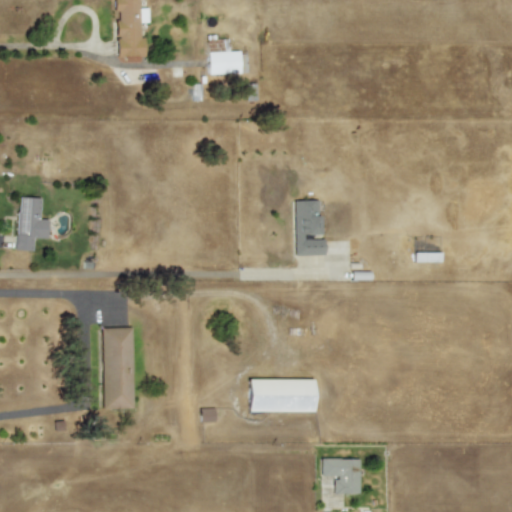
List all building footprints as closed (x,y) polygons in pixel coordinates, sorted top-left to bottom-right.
[(114,57),(142,56),(141,38),(137,38),(137,22),(145,22),(144,9),(137,9),(136,0),(112,0),(113,13),(114,57)] [(244,51),(225,51),(224,39),(204,39),(205,74),(245,73),(244,51)] [(13,250),(29,251),(30,237),(44,238),(45,219),(36,219),(37,198),(14,197),(13,250)] [(292,255),(321,255),(321,237),(316,237),(315,200),(290,201),(292,255)] [(411,261),(438,262),(438,253),(411,252),(411,261)] [(130,408),(128,327),(98,328),(100,409),(130,408)] [(309,379),(243,379),(244,412),(309,411),(309,379)] [(196,408),(197,422),(212,422),(211,408),(196,408)] [(355,494),(356,459),(318,458),(317,476),(330,477),(330,493),(355,494)]
